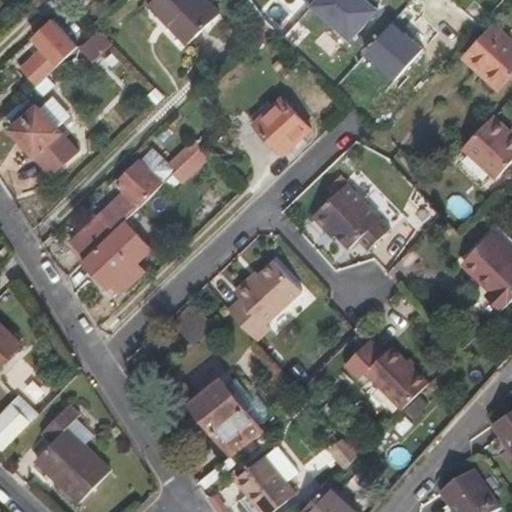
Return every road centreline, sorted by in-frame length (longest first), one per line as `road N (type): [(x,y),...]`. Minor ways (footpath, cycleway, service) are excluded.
road 1 (residential): [(100,361),(265,206)]
road 2 (residential): [(0,207),(100,361)]
road 3 (residential): [(393,511),(511,376)]
road 4 (residential): [(265,206),(348,128),(384,143)]
road 5 (residential): [(100,361),(183,489)]
road 6 (residential): [(265,206),(341,284),(364,293)]
